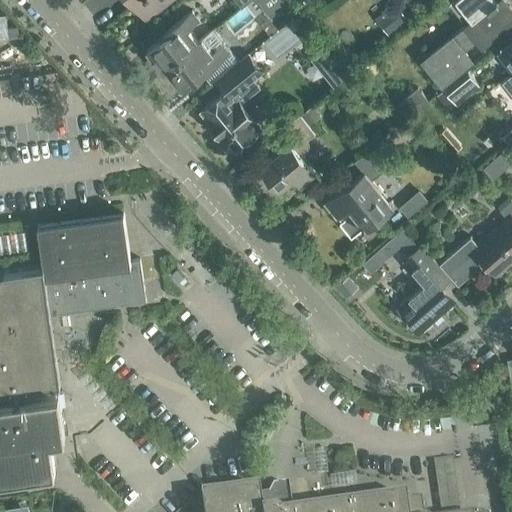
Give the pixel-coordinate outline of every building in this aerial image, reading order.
[(131,0),(134,4),(151,15),(164,4),(166,6),(171,2),(170,0),(169,0),(131,0)] [(292,0),(258,0),(271,17),(292,0)] [(465,25),(421,60),(442,85),(472,60),(464,50),(477,40),(482,46),(511,22),(511,8),(509,4),(502,9),(497,2),(499,1),(498,0),(446,0),(466,24),(465,25)] [(379,23),(389,35),(408,20),(398,7),(379,23)] [(163,70),(166,68),(166,67),(199,41),(198,40),(189,28),(200,19),(192,10),(164,33),(165,35),(146,49),(163,70)] [(0,37),(14,35),(9,11),(0,12),(0,37)] [(295,14),(259,46),(274,63),(310,32),(295,14)] [(212,51),(201,38),(198,40),(199,41),(166,67),(166,68),(182,87),(201,72),(202,74),(230,51),(223,42),(212,51)] [(511,67),(511,39),(501,48),(508,56),(505,59),(511,67)] [(348,71),(325,45),(312,57),(336,82),(348,71)] [(263,72),(248,54),(218,78),(227,89),(233,96),(252,80),(263,72)] [(456,101),(489,75),(477,61),(438,94),(448,106),(455,100),(456,101)] [(229,98),(233,96),(227,89),(203,109),(210,118),(208,120),(223,139),(225,137),(235,150),(261,129),(239,102),(235,105),(229,98)] [(427,100),(421,92),(409,102),(416,110),(427,100)] [(312,105),(301,114),(309,124),(320,115),(312,105)] [(290,142),(260,166),(279,189),(293,178),(300,185),(316,172),(301,154),(304,151),(305,150),(306,149),(307,148),(308,146),(308,145),(308,143),(307,141),(307,140),(307,139),(315,132),(300,113),(279,130),(290,142)] [(511,145),(511,143),(511,126),(502,135),(511,145)] [(371,179),(397,159),(381,138),(354,160),(364,172),(326,202),(351,234),(353,233),(362,225),(365,229),(367,227),(366,226),(392,205),(371,179)] [(503,151),(488,165),(496,173),(511,159),(503,151)] [(335,176),(317,191),(324,200),(342,184),(335,176)] [(420,187),(400,204),(409,214),(429,197),(420,187)] [(507,219),(478,244),(471,236),(439,263),(458,284),(488,258),(501,272),(502,272),(500,269),(511,258),(511,200),(500,210),(507,219)] [(0,474),(55,467),(51,436),(65,434),(59,389),(30,393),(29,386),(60,382),(50,314),(146,300),(145,290),(140,258),(130,259),(123,211),(37,224),(43,265),(0,270),(0,474)] [(396,235),(395,234),(364,261),(371,269),(400,244),(407,252),(416,244),(403,229),(396,235)] [(408,319),(419,331),(455,299),(441,284),(450,277),(421,244),(404,259),(425,283),(397,308),(407,320),(408,319)] [(175,273),(174,263),(162,265),(163,275),(175,273)] [(356,287),(347,277),(337,287),(346,297),(356,287)] [(484,389),(487,409),(487,410),(497,408),(494,388),(484,389)] [(452,458),(448,459),(434,461),(437,483),(440,511),(459,511),(458,499),(452,458)] [(423,511),(423,503),(408,505),(407,498),(308,511),(263,511),(261,490),(202,498),(203,506),(193,507),(193,511),(423,511)]
